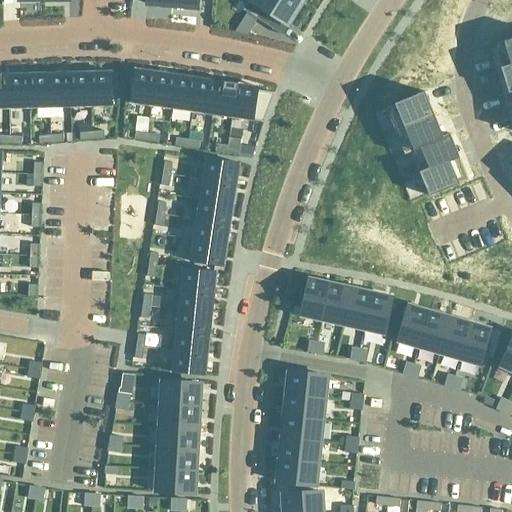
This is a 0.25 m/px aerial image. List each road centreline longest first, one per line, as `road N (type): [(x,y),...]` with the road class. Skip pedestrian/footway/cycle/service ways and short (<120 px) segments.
road 1 (residential): [(239,511),(241,401),(257,306),(281,222),(340,82)]
road 2 (residential): [(93,32),(209,47),(340,82)]
road 3 (residential): [(478,0),(466,34),(465,104),(511,212)]
